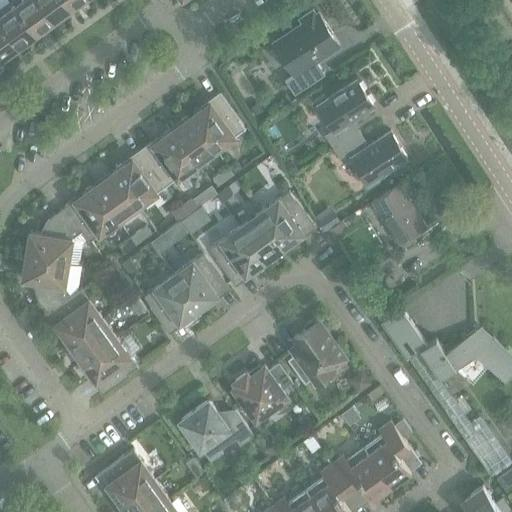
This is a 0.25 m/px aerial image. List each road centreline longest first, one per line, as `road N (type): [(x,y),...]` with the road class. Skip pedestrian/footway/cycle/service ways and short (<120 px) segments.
road 1 (residential): [(394,511),(450,471),(312,277)]
road 2 (residential): [(0,230),(13,204),(42,179),(171,85),(196,50),(187,32)]
road 3 (residential): [(89,429),(296,276),(312,277)]
road 4 (residential): [(511,190),(388,0)]
road 5 (residential): [(187,32),(161,22),(136,26),(0,131)]
road 6 (residential): [(89,429),(0,303)]
